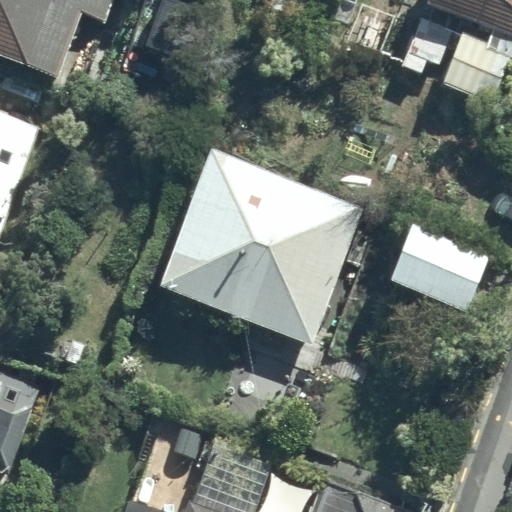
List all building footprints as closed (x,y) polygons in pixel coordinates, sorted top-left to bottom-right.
[(115,0),(0,0),(0,71),(56,90),(79,21),(105,30),(115,0)] [(511,0),(403,0),(396,21),(353,7),(340,45),(401,66),(400,70),(434,81),(447,43),(455,46),(439,95),(492,113),(509,64),(511,65),(511,0)] [(0,243),(40,128),(0,113),(0,243)] [(205,157),(154,297),(310,353),(361,214),(205,157)] [(408,232),(385,293),(468,324),(491,263),(408,232)] [(0,396),(5,382),(0,379),(0,482),(2,484),(25,422),(0,412),(0,396)] [(159,438),(128,511),(190,511),(187,510),(208,458),(159,438)] [(410,511),(318,483),(310,511),(410,511)]
